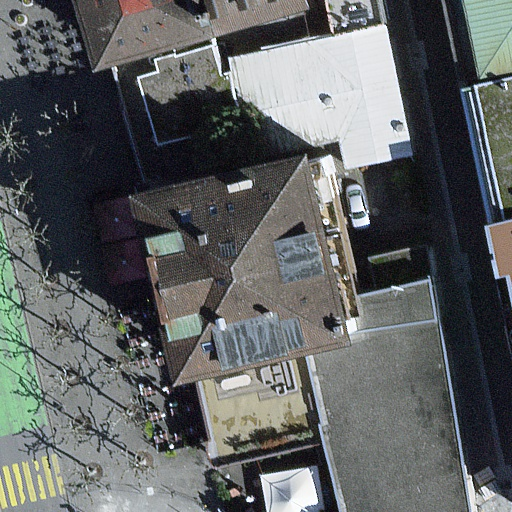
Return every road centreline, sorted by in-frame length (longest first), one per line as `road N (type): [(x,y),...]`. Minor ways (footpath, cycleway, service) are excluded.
road 1 (residential): [(511,419),(425,0)]
road 2 (primary): [(32,511),(0,378)]
